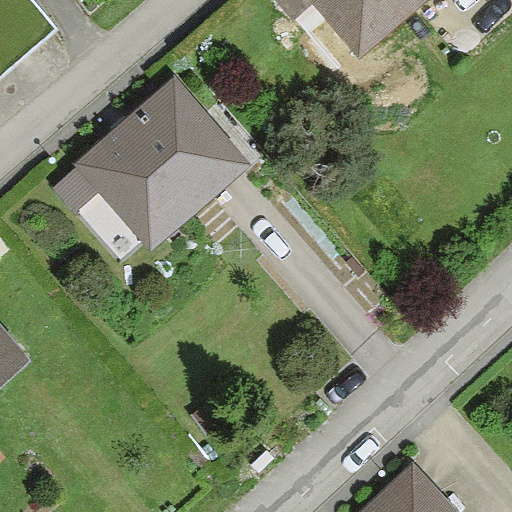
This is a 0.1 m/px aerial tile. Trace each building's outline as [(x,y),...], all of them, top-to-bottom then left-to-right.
[(0,0),(0,74),(50,31),(22,0),(0,0)] [(307,0),(356,55),(418,0),(307,0)] [(174,77),(72,164),(151,256),(253,170),(174,77)] [(0,379),(27,355),(0,324),(0,379)] [(457,511),(412,463),(358,511),(457,511)]
